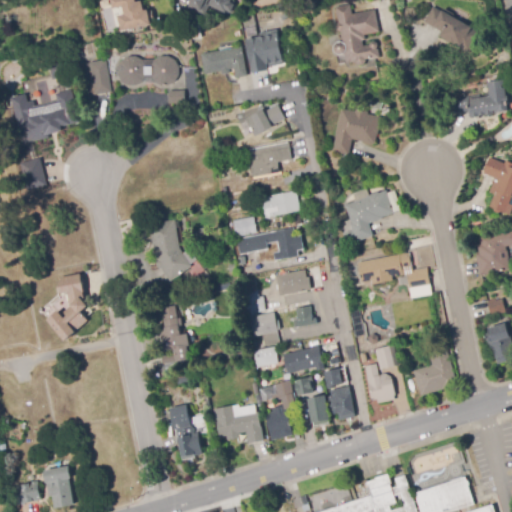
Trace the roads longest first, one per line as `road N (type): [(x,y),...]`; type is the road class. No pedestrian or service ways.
road 1 (residential): [(150,511),(511,397)]
road 2 (residential): [(300,94),(368,444)]
road 3 (residential): [(162,509),(95,174)]
road 4 (residential): [(425,169),(479,408)]
